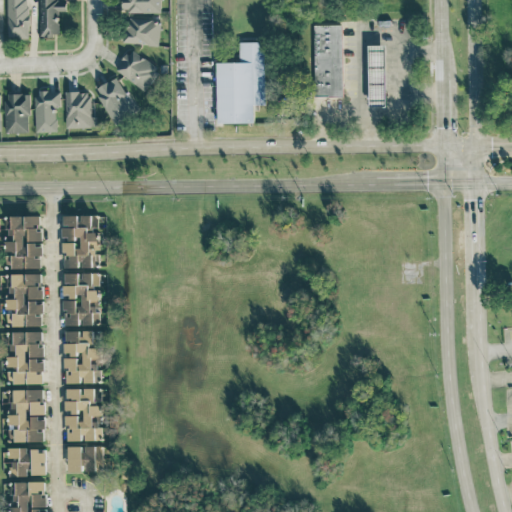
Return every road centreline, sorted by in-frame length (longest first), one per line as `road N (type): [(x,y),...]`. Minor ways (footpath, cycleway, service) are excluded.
road 1 (tertiary): [(511,144),(0,154)]
road 2 (tertiary): [(0,188),(373,183)]
road 3 (secondary): [(441,145),(445,358),(469,511)]
road 4 (residential): [(50,187),(55,500),(73,504)]
road 5 (secondary): [(501,511),(477,352),(475,261)]
road 6 (secondary): [(474,182),(471,0)]
